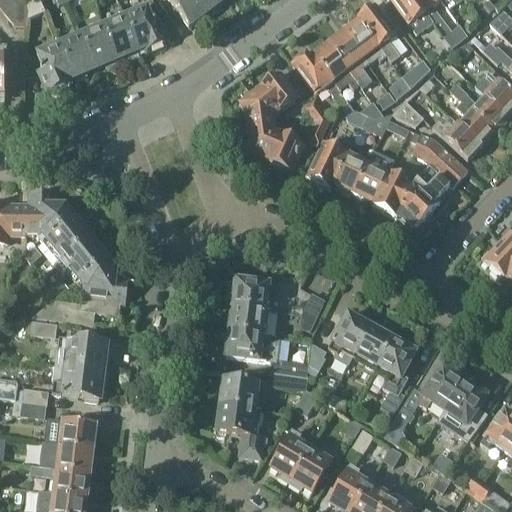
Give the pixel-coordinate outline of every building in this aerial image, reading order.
[(0,0),(0,8),(9,0),(0,0)] [(9,0),(0,8),(0,11),(14,28),(14,16),(28,3),(28,0),(9,0)] [(47,17),(39,0),(28,0),(28,3),(26,31),(30,31),(30,25),(47,17)] [(53,0),(58,11),(68,6),(64,0),(53,0)] [(199,27),(211,17),(198,0),(165,0),(188,30),(196,24),(199,27)] [(227,0),(198,0),(211,17),(223,8),(221,6),(228,0),(227,0)] [(417,39),(433,27),(413,0),(388,0),(417,39)] [(432,11),(441,4),(438,0),(413,0),(433,27),(441,38),(448,32),(432,11)] [(460,0),(438,0),(441,4),(449,14),(463,4),(460,0)] [(14,16),(14,28),(14,30),(26,31),(28,3),(14,16)] [(487,21),(495,14),(488,5),(479,12),(487,21)] [(387,61),(392,68),(399,63),(387,46),(395,39),(374,10),(358,22),(387,61)] [(148,11),(125,21),(140,54),(143,53),(145,58),(147,58),(147,56),(165,49),(166,50),(168,49),(158,24),(154,26),(148,11)] [(501,39),(511,27),(511,23),(504,16),(490,28),(501,39)] [(104,30),(118,63),(127,60),(128,62),(138,58),(137,56),(140,54),(125,21),(104,30)] [(358,25),(343,36),(363,62),(368,70),(378,63),(380,66),(387,61),(358,22),(357,23),(358,25)] [(114,65),(118,63),(104,30),(82,39),(96,73),(104,69),(105,71),(115,67),(114,65)] [(468,40),(467,40),(459,30),(451,36),(459,47),(468,40)] [(343,36),(328,48),(363,94),(372,86),(364,73),(368,70),(363,62),(343,36)] [(60,49),(74,81),(76,84),(86,80),(85,78),(96,73),(82,39),(60,49)] [(328,48),(313,59),(341,96),(348,91),(351,96),(359,90),(362,94),(363,94),(328,48)] [(467,48),(457,57),(458,58),(464,64),(473,54),(467,48)] [(511,77),(511,63),(498,51),(497,53),(490,48),(483,56),(498,70),(501,67),(511,77)] [(68,84),(74,81),(60,49),(36,59),(42,73),(38,75),(48,99),(50,98),(52,97),(58,99),(64,96),(67,91),(69,90),(70,90),(68,84)] [(348,107),(341,96),(313,59),(309,62),(306,58),(291,68),(316,99),(326,91),(333,101),(341,112),(348,107)] [(417,70),(404,80),(412,91),(424,80),(417,70)] [(511,98),(488,76),(475,91),(507,121),(511,116),(511,98)] [(273,120),(275,121),(280,117),(279,116),(297,102),(279,79),(259,94),(262,97),(255,102),(269,120),(273,120)] [(412,91),(404,80),(390,92),(398,103),(412,91)] [(435,91),(428,84),(419,93),(426,100),(435,91)] [(450,94),(462,105),(494,135),(507,121),(475,91),(474,92),(482,99),(475,106),(456,88),(450,94)] [(389,98),(378,106),(384,114),(395,106),(389,98)] [(272,138),(279,136),(275,135),(274,122),(275,121),(273,120),(269,120),(255,102),(241,113),(245,117),(249,147),(246,153),(262,160),(266,152),(272,138)] [(315,105),(306,113),(315,124),(317,124),(325,117),(315,105)] [(464,119),(456,127),(481,149),(494,135),(462,105),(456,111),(464,119)] [(393,120),(416,131),(423,124),(406,107),(393,120)] [(373,108),(360,118),(368,122),(375,125),(383,122),(380,117),(373,108)] [(317,124),(315,124),(316,126),(316,128),(316,129),(317,129),(325,132),(330,123),(325,117),(317,124)] [(368,122),(363,132),(382,141),(393,120),(391,119),(390,120),(383,122),(375,125),(368,122)] [(467,164),(481,149),(456,127),(449,121),(442,127),(439,124),(432,131),(467,164)] [(316,129),(306,146),(316,151),(325,132),(317,129),(316,129)] [(266,152),(262,160),(270,163),(268,167),(291,177),(303,149),(283,140),(283,138),(279,136),(272,138),(266,152)] [(420,138),(411,159),(421,163),(429,171),(416,184),(437,203),(449,189),(452,192),(467,176),(434,146),(420,138)] [(324,146),(307,183),(331,194),(333,188),(348,157),(324,146)] [(369,168),(354,198),(373,208),(388,177),(393,165),(374,156),(369,168)] [(348,157),(333,188),(342,193),(341,196),(349,200),(351,197),(354,198),(369,168),(348,157)] [(373,208),(372,210),(394,222),(411,188),(388,177),(373,208)] [(394,222),(394,223),(396,224),(398,221),(412,234),(411,235),(413,237),(415,235),(414,234),(440,206),(437,203),(416,184),(411,188),(394,222)] [(42,241),(45,245),(74,221),(65,210),(53,210),(53,198),(29,198),(29,210),(9,210),(8,241),(42,241)] [(0,248),(8,248),(8,241),(9,210),(7,210),(7,207),(0,207),(0,248)] [(45,245),(61,265),(92,239),(83,228),(81,230),(74,221),(45,245)] [(484,266),(506,287),(507,285),(511,280),(511,238),(511,237),(484,266)] [(61,265),(77,284),(106,261),(99,253),(102,251),(92,239),(61,265)] [(44,258),(38,251),(26,261),(32,268),(44,258)] [(32,322),(92,329),(93,317),(118,320),(120,308),(123,309),(126,285),(114,283),(116,273),(106,261),(77,284),(72,289),(80,298),(82,296),(81,308),(53,305),(32,322)] [(232,310),(267,314),(269,299),(274,300),(275,289),(235,284),(234,293),(230,298),(230,302),(232,306),(232,310)] [(71,292),(65,285),(53,294),(59,301),(71,292)] [(310,298),(301,318),(314,324),(324,305),(310,298)] [(265,339),(267,314),(232,310),(230,320),(227,324),(226,329),(229,333),(229,335),(265,339)] [(309,335),(314,324),(301,318),(298,334),(309,335)] [(361,322),(355,322),(347,318),(327,353),(336,358),(334,361),(348,369),(353,359),(369,330),(366,328),(364,324),(361,322)] [(54,342),(55,329),(28,326),(26,339),(54,342)] [(377,372),(392,343),(391,342),(389,337),(385,335),(380,336),(369,330),(353,359),(377,372)] [(265,339),(229,335),(228,338),(224,342),(224,346),(227,351),(225,361),(269,367),(268,377),(306,383),(307,377),(308,367),(278,364),(281,341),(265,339)] [(56,355),(54,371),(107,377),(109,360),(105,360),(106,348),(104,348),(104,346),(92,345),(92,347),(58,342),(57,355),(56,355)] [(401,343),(395,344),(392,343),(377,372),(390,379),(386,385),(382,393),(389,396),(398,401),(400,398),(408,382),(403,379),(415,355),(407,351),(404,345),(401,343)] [(310,349),(308,367),(307,377),(315,382),(327,358),(310,349)] [(105,394),(107,377),(54,371),(52,386),(53,386),(51,398),(85,403),(85,405),(96,406),(96,404),(99,405),(100,393),(105,394)] [(424,397),(414,391),(383,442),(398,451),(405,440),(401,435),(417,409),(423,411),(426,413),(430,406),(444,415),(464,386),(461,384),(460,381),(455,377),(452,378),(442,371),(424,397)] [(305,395),(306,383),(268,377),(266,390),(305,395)] [(220,405),(219,410),(259,415),(263,389),(222,384),(221,395),(218,394),(217,404),(220,405)] [(0,404),(13,406),(45,410),(47,397),(16,393),(16,389),(0,386),(0,404)] [(464,386),(444,415),(436,427),(467,448),(487,420),(477,413),(485,400),(474,393),(474,390),(469,387),(466,388),(464,386)] [(318,402),(306,395),(296,413),(307,420),(318,402)] [(380,412),(390,418),(392,419),(404,401),(400,398),(398,401),(389,396),(380,412)] [(341,402),(333,397),(328,406),(336,410),(341,402)] [(11,418),(43,422),(45,410),(13,406),(11,418)] [(259,415),(219,410),(218,415),(215,414),(214,424),(217,425),(216,436),(241,439),(238,461),(260,464),(262,447),(266,447),(267,442),(256,441),(259,415)] [(493,446),(506,455),(511,446),(511,416),(511,418),(504,414),(486,439),(487,440),(481,448),(489,453),(493,446)] [(361,427),(352,421),(343,435),(353,441),(361,427)] [(47,424),(44,447),(54,448),(58,449),(92,453),(93,451),(95,450),(96,443),(94,442),(95,430),(57,425),(47,424)] [(373,439),(362,433),(351,452),(361,458),(373,439)] [(289,487),(311,449),(291,437),(281,453),(277,459),(277,460),(270,472),(280,478),(278,481),(289,487)] [(323,456),(311,449),(289,487),(300,494),(302,491),(311,497),(318,484),(319,485),(323,478),(322,478),(338,452),(329,446),(323,456)] [(41,457),(39,472),(54,474),(89,478),(90,474),(92,473),(93,467),(91,466),(92,453),(58,449),(54,448),(44,447),(42,447),(42,448),(41,457)] [(400,456),(390,450),(383,463),(393,469),(400,456)] [(350,471),(347,477),(340,489),(339,488),(336,494),(336,495),(329,507),(336,511),(353,511),(373,480),(374,479),(363,473),(368,464),(358,459),(351,471),(350,471)] [(412,461),(404,475),(415,481),(423,467),(412,461)] [(53,482),(52,496),(87,501),(87,498),(89,497),(90,491),(88,490),(89,478),(54,474),(39,472),(32,471),(31,479),(53,482)] [(452,484),(445,480),(441,477),(432,492),(443,498),(452,484)] [(381,511),(388,501),(394,493),(373,480),(353,511),(381,511)] [(466,493),(474,499),(483,486),(475,480),(466,493)] [(490,491),(483,486),(474,499),(482,504),(490,491)] [(388,501),(381,511),(409,511),(414,504),(394,493),(388,501)] [(38,496),(36,511),(85,511),(87,501),(52,496),(48,496),(48,497),(38,496)]
